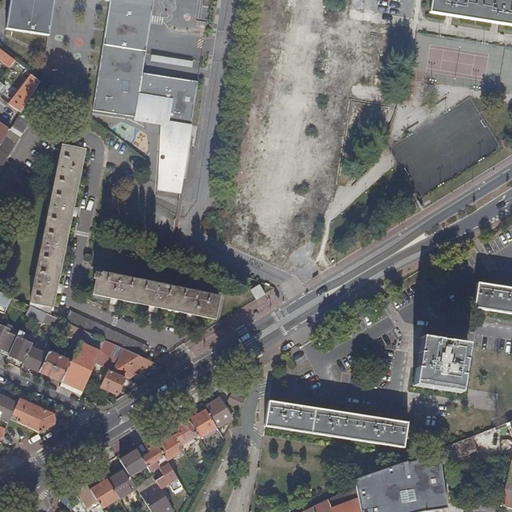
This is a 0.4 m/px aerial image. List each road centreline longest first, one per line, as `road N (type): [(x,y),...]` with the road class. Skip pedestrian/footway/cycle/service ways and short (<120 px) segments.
road 1 (secondary): [(111,429),(462,217)]
road 2 (residential): [(0,375),(111,429)]
